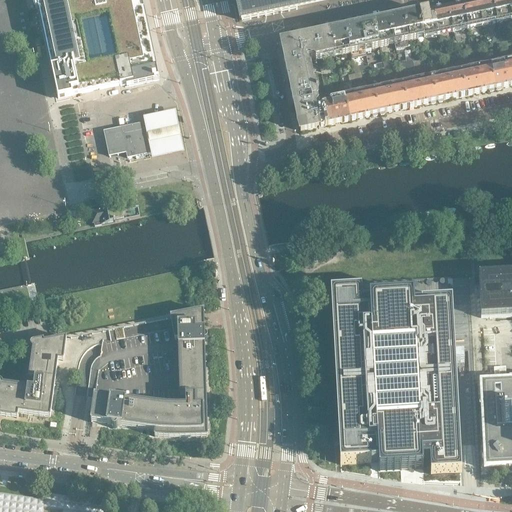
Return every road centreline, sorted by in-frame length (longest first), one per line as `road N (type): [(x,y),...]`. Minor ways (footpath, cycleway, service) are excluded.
road 1 (secondary): [(180,46),(240,314),(249,397),(241,488)]
road 2 (secondary): [(282,496),(282,362),(239,162)]
road 3 (unclassified): [(241,488),(0,455)]
road 4 (residential): [(316,150),(511,109)]
road 5 (residential): [(268,28),(291,141),(283,152),(239,162)]
road 6 (unclassified): [(450,511),(310,499)]
road 7 (residential): [(268,28),(394,4)]
road 8 (secondary): [(239,162),(215,39)]
